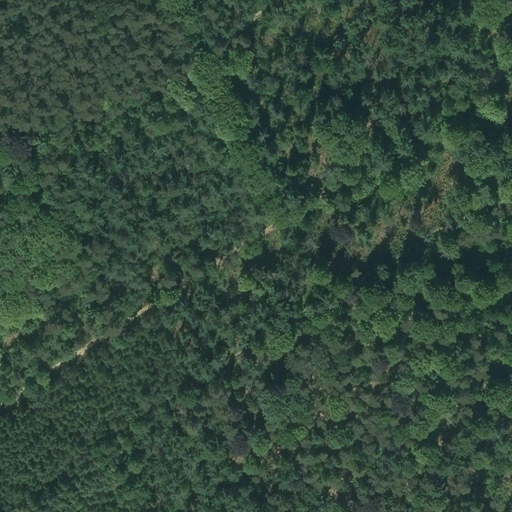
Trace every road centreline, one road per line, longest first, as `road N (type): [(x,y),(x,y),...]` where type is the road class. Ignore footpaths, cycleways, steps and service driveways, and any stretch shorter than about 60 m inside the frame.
road 1 (track): [(511,68),(282,221)]
road 2 (track): [(282,221),(178,2)]
